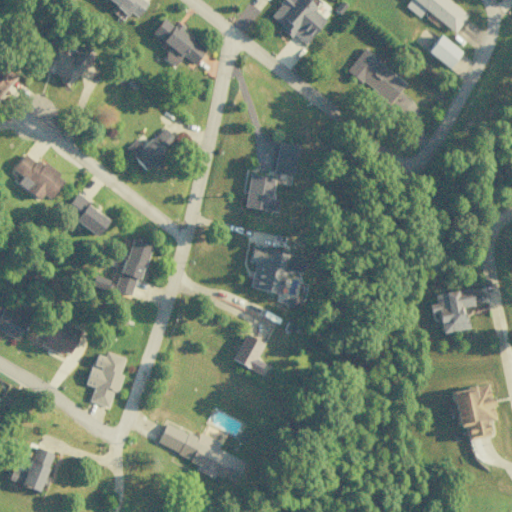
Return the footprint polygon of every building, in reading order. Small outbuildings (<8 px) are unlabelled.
[(108,0),(132,19),(144,4),(139,0),(108,0)] [(280,0),(267,17),(290,35),(291,34),(302,43),(323,17),(303,1),(303,0),(280,0)] [(417,17),(422,9),(453,32),(467,13),(448,0),(405,0),(402,5),(417,17)] [(204,47),(171,25),(160,17),(148,34),(167,47),(160,57),(172,66),(180,55),(193,64),(204,47)] [(425,53),(448,67),(459,49),(436,35),(425,53)] [(66,86),(91,53),(78,43),(68,56),(56,47),(41,66),(66,86)] [(404,82),(360,48),(344,70),(387,103),(404,82)] [(0,88),(12,76),(0,64),(0,88)] [(139,147),(132,140),(123,148),(143,170),(149,164),(150,164),(175,141),(161,126),(139,147)] [(289,175),(295,144),(277,140),(271,171),(289,175)] [(15,183),(37,199),(41,193),(47,198),(62,179),(24,150),(10,168),(20,175),(15,183)] [(241,206),(273,212),(275,199),(267,198),(271,177),(247,172),(241,206)] [(105,218),(74,194),(61,210),(92,235),(105,218)] [(112,289),(130,295),(146,244),(128,238),(112,289)] [(247,287),(279,294),(285,266),(284,266),(287,253),(249,245),(246,262),(252,263),(247,287)] [(464,328),(461,306),(470,305),(468,287),(430,293),(431,302),(424,303),(426,312),(434,311),(437,332),(464,328)] [(0,331),(15,339),(24,319),(0,307),(0,331)] [(77,328),(41,315),(33,337),(40,340),(38,345),(67,356),(77,328)] [(257,371),(261,362),(253,359),(260,341),(240,333),(229,360),(257,371)] [(122,358),(95,350),(91,366),(88,365),(83,384),(91,386),(87,400),(106,406),(111,390),(115,392),(120,374),(117,374),(122,358)] [(464,438),(486,434),(484,420),(492,419),(487,384),(448,390),(454,426),(462,425),(464,438)] [(243,461),(215,448),(218,441),(197,432),(195,437),(163,422),(153,442),(196,462),(194,467),(232,485),(243,461)] [(51,453),(33,446),(23,472),(10,467),(5,479),(36,491),(51,453)]
